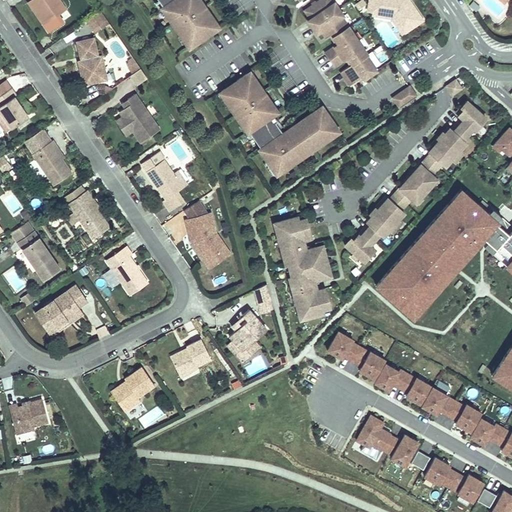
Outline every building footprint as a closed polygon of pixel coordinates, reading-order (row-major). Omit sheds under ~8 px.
[(44,16),(32,0),(28,0),(43,20),(66,4),(62,0),(57,0),(53,4),(55,8),(44,16)] [(32,0),(44,16),(55,8),(53,4),(57,0),(32,0)] [(163,0),(169,9),(168,10),(180,29),(182,28),(190,40),(199,34),(198,32),(205,27),(206,29),(217,22),(211,13),(213,11),(205,0),(163,0)] [(305,16),(314,29),(319,25),(323,32),(328,29),(334,37),(334,41),(323,48),(332,61),(343,54),(346,55),(349,60),(338,67),(347,81),(360,72),(361,74),(373,66),(363,51),(364,49),(339,12),(341,11),(333,0),(310,0),(302,5),(308,14),(305,16)] [(366,0),(365,3),(392,8),(405,27),(421,16),(409,0),(366,0)] [(392,8),(365,3),(365,6),(371,7),(370,10),(388,14),(400,30),(405,27),(392,8)] [(100,6),(87,15),(89,18),(99,11),(105,19),(108,17),(100,6)] [(99,11),(89,18),(94,27),(105,19),(99,11)] [(213,11),(211,13),(217,22),(219,20),(213,11)] [(77,37),(81,54),(83,53),(84,56),(81,56),(78,57),(84,80),(99,77),(98,71),(105,69),(101,52),(98,53),(93,34),(77,37)] [(136,57),(125,64),(130,72),(141,64),(136,57)] [(147,73),(141,64),(130,72),(136,81),(147,73)] [(249,65),(247,66),(253,76),(256,74),(249,65)] [(229,78),(220,84),(228,97),(227,98),(239,116),(241,115),(259,141),(257,142),(265,155),(268,153),(275,164),(285,158),(287,160),(300,151),(298,149),(309,142),(311,144),(327,133),(326,130),(337,123),(329,112),(326,114),(319,104),(311,109),(310,107),(293,118),(295,121),(282,129),(281,127),(278,123),(274,117),(276,115),(272,109),(275,107),(268,98),(271,96),(256,74),(253,76),(247,66),(236,74),(238,76),(231,80),(229,78)] [(0,78),(0,91),(11,84),(5,76),(0,78)] [(454,76),(447,80),(454,90),(461,85),(454,76)] [(0,107),(11,124),(28,112),(26,110),(15,94),(14,92),(16,91),(11,84),(0,91),(0,107)] [(159,125),(131,84),(124,89),(131,99),(132,101),(129,104),(127,101),(126,103),(120,107),(123,112),(121,114),(131,127),(133,125),(141,138),(159,125)] [(409,86),(392,97),(397,104),(413,93),(409,86)] [(131,99),(124,89),(119,93),(126,103),(127,101),(129,104),(132,101),(131,99)] [(21,90),(15,94),(26,110),(32,106),(21,90)] [(271,96),(268,98),(275,107),(277,106),(271,96)] [(473,105),(464,97),(458,103),(461,106),(456,111),(459,114),(448,125),(447,124),(442,130),(440,128),(429,140),(431,141),(426,147),(427,148),(417,160),(412,166),(410,164),(399,176),(401,177),(396,183),(385,194),(384,193),(379,199),(377,197),(366,209),(368,211),(363,216),(364,218),(354,229),(349,235),(346,232),(340,239),(349,247),(355,252),(360,256),(370,244),(366,240),(376,229),(379,232),(385,226),(390,220),(395,214),(400,208),(397,206),(407,194),(412,199),(417,193),(429,181),(434,175),(429,171),(439,159),(442,162),(448,156),(453,151),(458,145),(464,139),(460,136),(471,125),(473,126),(478,121),(483,115),(473,105)] [(321,99),(310,107),(311,109),(319,104),(326,114),(329,112),(321,99)] [(0,107),(0,120),(5,128),(11,124),(0,107)] [(121,114),(116,117),(126,130),(131,127),(121,114)] [(293,118),(281,127),(282,129),(295,121),(293,118)] [(337,123),(326,130),(327,133),(338,125),(337,123)] [(511,130),(506,125),(493,140),(500,147),(511,157),(507,163),(511,167),(511,171),(510,173),(511,174),(511,130)] [(53,135),(33,149),(54,180),(72,168),(62,154),(55,144),(58,142),(53,135)] [(500,147),(493,140),(490,143),(498,150),(500,147)] [(58,142),(55,144),(62,154),(65,153),(58,142)] [(309,142),(298,149),(300,151),(311,144),(309,142)] [(453,151),(457,154),(462,148),(458,145),(453,151)] [(453,151),(448,156),(452,160),(457,154),(453,151)] [(268,153),(265,155),(275,169),(287,160),(285,158),(275,164),(268,153)] [(159,182),(157,184),(165,195),(162,196),(169,207),(184,197),(177,187),(183,183),(173,169),(163,155),(146,167),(155,181),(157,179),(159,182)] [(5,156),(0,158),(0,170),(1,173),(10,169),(5,156)] [(511,171),(511,167),(507,163),(503,166),(510,173),(511,171)] [(177,166),(173,169),(183,183),(187,180),(177,166)] [(81,180),(63,192),(68,198),(85,186),(81,180)] [(85,186),(68,198),(92,234),(109,222),(97,204),(90,194),(92,192),(87,185),(85,186)] [(385,278),(459,195),(472,206),(475,202),(458,187),(381,274),(385,278)] [(92,192),(90,194),(97,204),(99,202),(92,192)] [(454,259),(471,240),(477,232),(482,236),(500,215),(490,206),(486,211),(475,202),(472,206),(459,195),(385,278),(381,274),(373,283),(383,292),(387,288),(404,303),(400,307),(411,316),(418,307),(414,304),(448,265),(454,259)] [(203,203),(198,196),(183,206),(188,213),(203,203)] [(490,206),(480,197),(475,202),(486,211),(490,206)] [(207,209),(203,203),(188,213),(185,215),(191,239),(195,238),(198,243),(195,245),(204,259),(215,251),(219,257),(230,249),(216,229),(210,208),(207,209)] [(294,210),(272,215),(276,230),(278,230),(280,238),(278,238),(282,257),(285,257),(288,270),(286,271),(291,290),(292,290),(294,298),(292,298),(296,313),(318,308),(318,307),(317,302),(323,301),(325,300),(320,282),(313,284),(306,286),(305,280),(306,280),(305,276),(310,274),(322,271),(320,264),(327,262),(322,246),(316,248),(314,240),(302,243),(297,244),(296,240),(295,240),(293,235),(300,233),(308,232),(303,213),(302,214),(296,215),(294,210)] [(390,220),(393,223),(398,218),(395,214),(390,220)] [(493,247),(511,225),(500,215),(482,236),(493,247)] [(28,217),(11,228),(17,237),(27,231),(25,229),(28,227),(26,223),(30,220),(28,217)] [(27,231),(17,237),(44,276),(60,264),(30,220),(26,223),(28,227),(25,229),(27,231)] [(390,220),(385,226),(388,229),(393,223),(390,220)] [(511,225),(493,247),(490,251),(504,263),(507,259),(511,263),(511,348),(504,361),(500,358),(493,368),(506,377),(503,382),(511,387),(511,225)] [(300,233),(293,235),(295,240),(296,240),(297,244),(302,243),(300,233)] [(321,238),(314,240),(316,248),(322,246),(321,238)] [(458,263),(475,244),(471,240),(454,259),(458,263)] [(130,251),(132,250),(126,241),(106,255),(131,290),(148,278),(130,251)] [(355,252),(349,247),(346,250),(352,255),(355,252)] [(215,251),(204,259),(208,264),(219,257),(215,251)] [(453,269),(458,263),(454,259),(448,265),(453,269)] [(327,262),(320,264),(322,271),(328,270),(327,262)] [(418,307),(453,269),(448,265),(414,304),(418,307)] [(275,306),(268,279),(250,288),(263,313),(275,306)] [(36,308),(47,324),(55,319),(57,322),(67,315),(64,312),(78,303),(86,297),(75,281),(36,308)] [(21,293),(26,301),(35,295),(30,287),(21,293)] [(47,324),(51,330),(82,309),(78,303),(64,312),(67,315),(57,322),(55,319),(47,324)] [(267,325),(249,305),(243,311),(244,312),(247,316),(241,321),(235,326),(229,331),(233,335),(242,346),(255,335),(267,325)] [(244,312),(243,311),(230,321),(235,326),(241,321),(239,317),(244,312)] [(347,358),(355,344),(347,340),(349,337),(334,329),(323,348),(338,356),(339,354),(347,358)] [(242,346),(233,335),(226,341),(241,358),(261,342),(255,335),(242,346)] [(186,370),(195,366),(193,364),(208,357),(198,337),(183,344),(184,346),(185,348),(180,350),(179,348),(167,354),(175,371),(184,366),(186,370)] [(504,361),(511,348),(511,338),(500,358),(504,361)] [(354,363),(363,348),(355,344),(347,358),(354,363)] [(370,377),(380,358),(366,350),(355,369),(370,377)] [(396,387),(404,372),(396,368),(395,370),(381,362),(370,381),(384,389),(388,382),(396,387)] [(252,375),(260,372),(257,363),(248,367),(252,375)] [(117,385),(115,383),(106,389),(120,410),(135,399),(133,395),(150,384),(137,365),(120,377),(121,379),(118,380),(120,383),(117,385)] [(175,371),(177,375),(186,370),(184,366),(175,371)] [(503,382),(506,377),(493,368),(490,373),(503,382)] [(415,402),(426,384),(412,376),(411,377),(404,372),(396,387),(403,391),(401,394),(415,402)] [(438,401),(443,394),(428,386),(417,404),(432,413),(434,409),(438,401)] [(15,400),(7,402),(14,428),(31,424),(30,421),(45,417),(40,395),(27,399),(28,401),(22,402),(16,404),(15,400)] [(445,415),(453,401),(445,396),(437,411),(445,415)] [(466,430),(477,412),(462,403),(461,405),(453,401),(445,415),(452,420),(451,422),(466,430)] [(393,437),(385,433),(386,432),(376,426),(379,421),(366,413),(352,439),(365,446),(367,443),(376,448),(376,447),(385,452),(393,437)] [(491,442),(500,427),(492,423),(491,425),(477,417),(466,436),(480,444),(484,437),(491,442)] [(511,457),(511,456),(511,432),(508,430),(507,432),(500,427),(491,442),(499,446),(497,449),(511,457)] [(414,441),(400,433),(386,457),(400,465),(414,441)] [(419,469),(426,456),(414,449),(406,462),(419,469)] [(443,486),(452,471),(444,467),(445,464),(431,456),(420,474),(434,483),(435,481),(443,486)] [(459,475),(452,471),(443,486),(451,490),(455,483),(459,475)] [(453,492),(468,501),(479,482),(464,473),(453,492)] [(485,507),(492,494),(480,487),(473,500),(485,507)] [(504,511),(511,499),(511,497),(499,490),(486,511),(504,511)]
